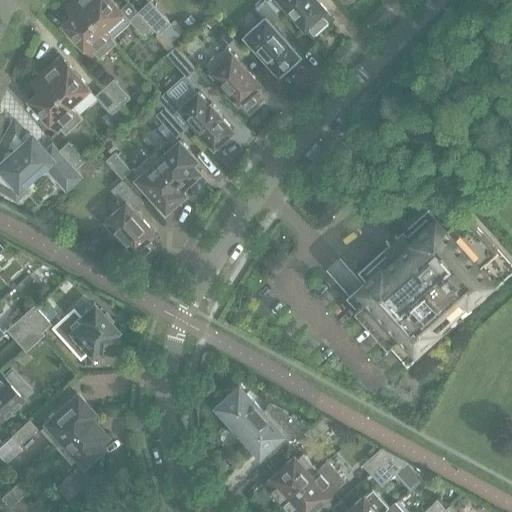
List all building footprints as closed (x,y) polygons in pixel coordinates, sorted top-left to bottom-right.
[(115,42),(77,0),(76,0),(82,6),(63,23),(91,54),(94,52),(99,57),(115,42)] [(112,38),(131,21),(145,37),(154,29),(137,11),(128,1),(120,9),(112,0),(77,0),(115,42),(116,42),(112,38)] [(149,1),(137,11),(154,29),(158,34),(170,23),(150,0),(149,1)] [(299,54),(273,24),(281,17),(266,0),(262,0),(254,8),(263,18),(245,35),(279,72),(283,68),(286,71),(297,60),(295,58),(299,54)] [(333,17),(317,0),(280,0),(313,35),(333,17)] [(172,42),(184,31),(174,19),(170,23),(158,34),(171,49),(176,45),(172,42)] [(260,83),(239,61),(248,53),(228,30),(216,41),(223,48),(205,64),(246,109),(259,97),(252,90),(260,83)] [(196,68),(176,45),(171,49),(166,53),(187,76),(196,68)] [(89,87),(61,56),(41,73),(82,118),(70,104),(89,87)] [(82,118),(41,73),(41,74),(48,82),(29,99),(57,130),(61,127),(65,133),(82,118)] [(130,97),(113,78),(104,86),(121,105),(130,97)] [(121,105),(104,86),(95,95),(112,113),(121,105)] [(233,129),(220,115),(221,114),(211,102),(209,103),(198,90),(196,92),(191,87),(176,100),(181,105),(179,107),(214,146),(217,143),(219,145),(232,134),(230,132),(233,129)] [(186,129),(165,106),(156,114),(176,137),(186,129)] [(76,168),(59,149),(50,156),(33,137),(27,142),(14,128),(10,128),(0,147),(0,187),(16,197),(49,168),(68,189),(83,176),(76,168)] [(200,171),(193,163),(188,157),(192,153),(180,139),(172,146),(167,140),(151,155),(181,188),(200,171)] [(85,159),(68,141),(59,149),(76,168),(85,159)] [(131,170),(114,151),(105,160),(122,178),(131,170)] [(181,188),(151,155),(135,169),(140,175),(137,178),(166,210),(179,198),(175,194),(181,188)] [(154,232),(134,209),(143,201),(122,178),(110,189),(124,204),(106,219),(141,257),(154,246),(147,238),(154,232)] [(407,366),(511,272),(511,263),(455,200),(417,234),(419,236),(408,245),(414,251),(401,263),(395,257),(385,266),(383,264),(346,298),(355,308),(407,366)] [(117,330),(93,303),(78,317),(80,320),(69,330),(90,354),(97,348),(100,351),(115,337),(112,334),(117,330)] [(49,323),(33,305),(23,313),(32,322),(40,331),(49,323)] [(13,339),(32,322),(23,313),(5,330),(13,339)] [(24,351),(43,335),(40,331),(32,322),(13,339),(24,351)] [(0,417),(30,391),(11,369),(0,379),(0,417)] [(310,425),(270,403),(263,411),(247,393),(245,394),(238,386),(225,397),(227,399),(219,406),(228,417),(227,422),(228,426),(230,431),(232,435),(236,438),(240,440),(244,441),(249,441),(259,451),(273,438),(275,440),(280,435),(289,444),(303,431),(310,425)] [(61,441),(89,415),(83,409),(88,405),(76,392),(43,421),(61,441)] [(92,447),(106,434),(89,415),(61,441),(82,464),(96,452),(92,447)] [(311,441),(333,421),(321,415),(310,425),(303,431),(311,441)] [(18,445),(36,428),(28,419),(10,435),(18,445)] [(372,474),(394,454),(381,447),(362,464),(372,474)] [(295,455),(263,483),(281,503),(320,467),(320,466),(317,469),(303,453),(297,458),(295,455)] [(395,472),(407,462),(394,454),(372,474),(381,485),(395,472)] [(320,467),(281,503),(289,496),(304,511),(308,511),(338,486),(345,479),(328,460),(320,467)] [(407,462),(395,472),(410,489),(422,478),(407,462)] [(67,499),(90,479),(79,467),(56,487),(67,499)] [(9,506),(27,490),(31,486),(23,477),(1,497),(9,506)] [(364,495),(344,511),(384,511),(395,502),(395,501),(389,506),(372,488),(364,495)] [(467,511),(470,511),(472,505),(469,499),(464,497),(459,500),(456,505),(459,511),(461,511),(467,511)] [(440,511),(445,508),(437,499),(422,511),(440,511)] [(404,511),(395,502),(384,511),(404,511)]
